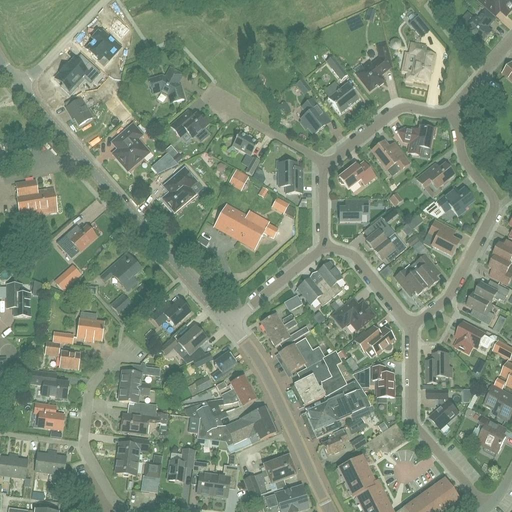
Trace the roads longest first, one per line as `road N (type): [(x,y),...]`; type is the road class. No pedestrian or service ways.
road 1 (tertiary): [(227,324),(19,85)]
road 2 (residential): [(409,326),(448,294),(495,207),(464,161),(452,110)]
road 3 (tertiary): [(330,511),(261,368),(227,324)]
road 4 (residential): [(116,503),(83,432),(89,388),(118,352)]
road 5 (residential): [(324,165),(402,108),(452,110)]
road 6 (residential): [(441,454),(410,419),(409,326)]
road 7 (residential): [(324,165),(213,94)]
road 8 (residential): [(227,324),(325,246)]
road 9 (unclassified): [(106,0),(19,85)]
